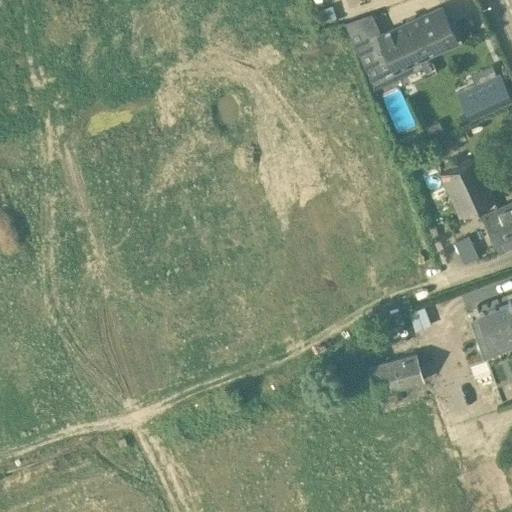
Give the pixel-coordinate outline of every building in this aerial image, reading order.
[(358,16),(343,21),(344,22),(356,53),(367,81),(386,72),(457,40),(442,5),(378,34),(373,36),(364,14),(358,16)] [(475,83),(458,91),(470,119),(509,101),(496,74),(495,74),(491,65),(472,74),(475,83)] [(427,126),(430,134),(442,129),(439,120),(427,126)] [(477,155),(439,172),(459,216),(497,199),(477,155)] [(500,250),(511,244),(511,200),(483,214),(500,250)] [(509,304),(478,315),(486,336),(489,343),(511,334),(511,299),(508,301),(509,304)] [(265,335),(270,353),(301,344),(295,326),(265,335)] [(422,380),(415,353),(367,366),(375,393),(422,380)] [(400,493),(460,472),(433,392),(372,413),(400,493)]
